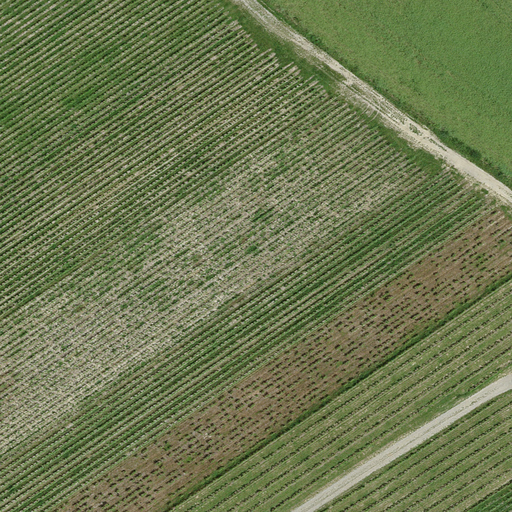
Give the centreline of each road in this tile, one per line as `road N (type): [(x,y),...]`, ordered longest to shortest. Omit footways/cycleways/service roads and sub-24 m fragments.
road 1 (track): [(250,0),(511,195)]
road 2 (track): [(511,382),(303,511)]
